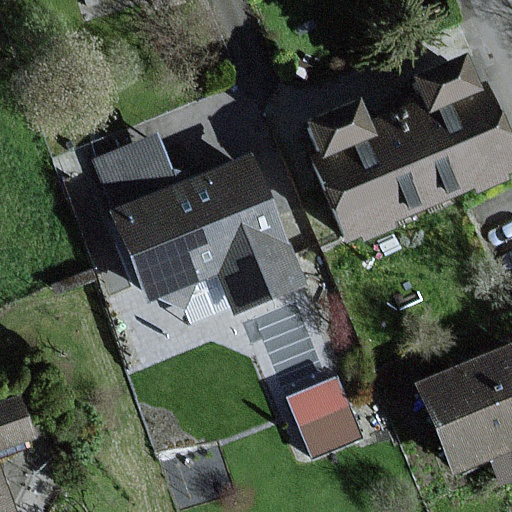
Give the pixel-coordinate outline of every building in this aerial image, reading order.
[(349,105),(285,130),(333,254),(504,188),(455,62),(391,86),(399,107),(356,123),(349,105)] [(150,139),(86,163),(141,308),(217,279),(231,315),(294,291),(276,242),(281,240),(247,151),(166,182),(150,139)] [(511,344),(416,383),(453,475),(486,462),(495,486),(511,478),(511,344)] [(285,389),(310,451),(361,430),(336,368),(285,389)] [(16,387),(0,392),(0,511),(22,511),(1,457),(38,443),(16,387)]
